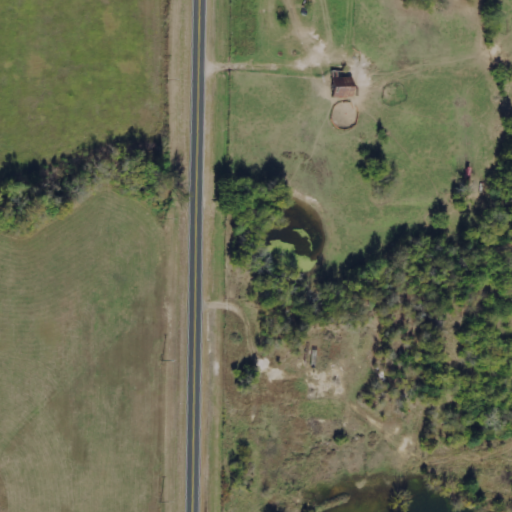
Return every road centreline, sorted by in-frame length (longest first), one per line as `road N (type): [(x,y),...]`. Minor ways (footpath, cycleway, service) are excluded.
road 1 (secondary): [(198,511),(205,0)]
road 2 (residential): [(456,511),(202,239)]
